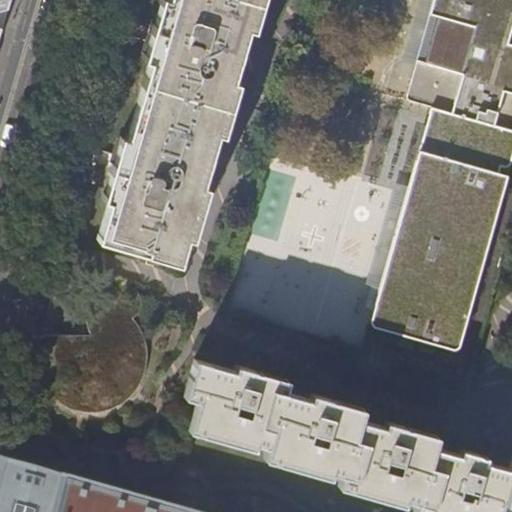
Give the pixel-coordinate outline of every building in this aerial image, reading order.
[(96,240),(178,264),(194,210),(254,0),(159,0),(153,23),(142,60),(148,62),(126,138),(120,136),(113,158),(101,200),(107,201),(96,240)] [(450,340),(502,170),(493,168),(496,160),(498,161),(501,161),(503,161),(505,159),(506,156),(511,141),(511,137),(511,132),(465,115),(500,0),(433,0),(431,8),(441,11),(425,58),(417,55),(406,89),(406,91),(406,93),(408,94),(431,102),(428,111),(363,313),(363,315),(364,316),(367,319),(444,342),(446,342),(449,341),(450,340)] [(511,132),(511,40),(504,38),(511,14),(511,0),(500,0),(465,115),(511,132)] [(413,511),(494,511),(498,498),(511,502),(511,453),(508,468),(483,461),(485,455),(463,449),(461,455),(433,447),(436,435),(384,421),(382,427),(357,419),(360,407),(311,393),(310,399),(281,390),(284,379),(236,365),(235,370),(194,358),(183,396),(196,400),(188,430),(253,449),(255,443),(266,447),(263,458),(328,477),(330,471),(341,474),(337,486),(403,505),(405,499),(416,503),(413,511)] [(177,511),(145,503),(0,461),(0,511),(177,511)]
